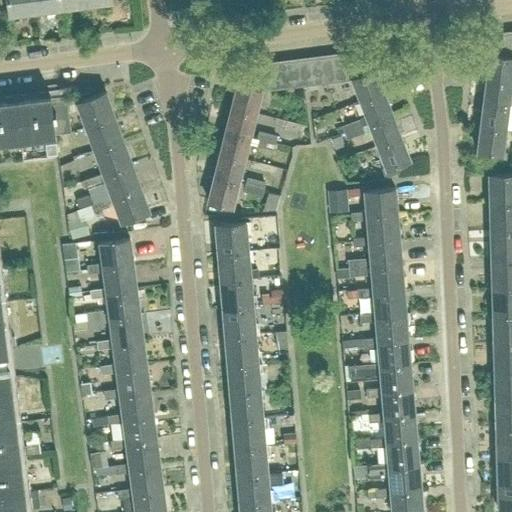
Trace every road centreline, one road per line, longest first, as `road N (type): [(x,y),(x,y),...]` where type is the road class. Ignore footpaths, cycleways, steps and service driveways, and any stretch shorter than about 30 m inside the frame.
road 1 (residential): [(432,14),(460,511)]
road 2 (residential): [(206,511),(161,50)]
road 3 (residential): [(161,50),(432,14)]
road 4 (residential): [(0,67),(161,50)]
